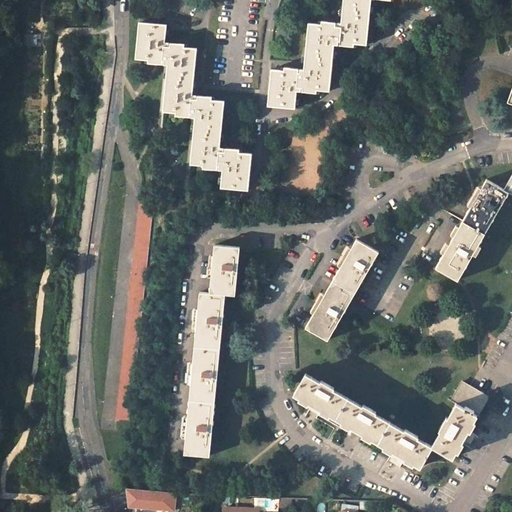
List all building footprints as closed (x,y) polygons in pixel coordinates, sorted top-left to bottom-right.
[(274,68),(270,104),(296,106),(298,89),(318,92),(318,88),(331,89),(336,45),(354,47),(355,43),(367,44),(372,0),(344,0),(342,22),(331,21),(324,20),(323,23),(311,21),(306,67),(295,66),(287,65),(286,70),(274,68)] [(166,40),(168,25),(142,22),(138,56),(150,58),(150,60),(156,61),(170,63),(165,109),(178,110),(178,114),(197,116),(192,161),(205,162),(205,166),(225,168),(223,185),(249,188),(253,153),(239,151),(240,147),(230,146),(220,144),(225,99),(213,98),(213,94),(203,93),(193,91),(198,47),(185,45),(186,42),(175,41),(166,40)] [(443,260),(437,271),(459,285),(511,198),(511,186),(507,194),(490,184),(485,192),(443,260)] [(155,198),(140,197),(115,418),(129,420),(155,198)] [(353,297),(380,253),(358,239),(352,250),(312,317),(306,326),(328,339),(353,297)] [(239,247),(215,244),(213,261),(209,292),(200,291),(198,306),(192,365),(185,429),(182,451),(207,455),(225,294),(234,295),(239,247)] [(306,374),(293,394),(299,398),(298,400),(328,417),(329,415),(341,422),(340,425),(370,442),(372,440),(383,447),(382,449),(412,466),(414,464),(420,468),(432,447),(417,438),(418,436),(405,429),(404,431),(375,414),(376,412),(363,405),(362,407),(333,390),(334,388),(321,380),(320,382),(306,374)] [(441,431),(432,445),(453,457),(457,450),(459,451),(476,422),(474,421),(489,395),(460,378),(449,397),(457,402),(448,417),(446,416),(439,429),(441,431)] [(168,511),(173,511),(176,493),(127,489),(129,507),(168,510),(168,511)]
